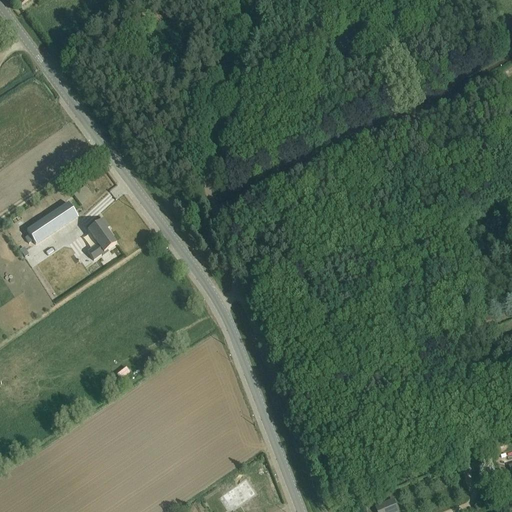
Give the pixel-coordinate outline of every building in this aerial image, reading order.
[(350,36),(334,43),(339,55),(355,47),(350,36)] [(46,241),(78,220),(68,204),(36,225),(25,233),(34,246),(45,239),(46,241)] [(103,220),(87,231),(97,246),(87,253),(94,262),(102,256),(103,258),(108,253),(108,252),(116,246),(106,231),(109,229),(103,220)] [(21,236),(14,240),(23,255),(30,250),(21,236)] [(210,259),(217,255),(216,253),(214,254),(211,249),(206,253),(210,259)] [(130,375),(125,368),(118,374),(117,373),(115,374),(121,382),(125,379),(124,378),(128,375),(129,376),(130,375)] [(483,478),(476,481),(480,492),(487,489),(483,478)] [(246,481),(223,497),(232,511),(255,495),(246,481)]
